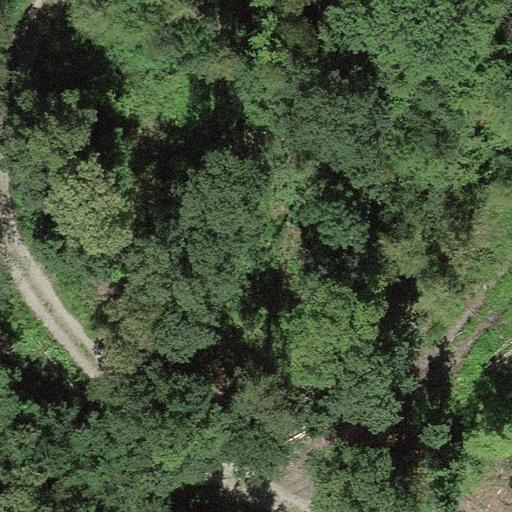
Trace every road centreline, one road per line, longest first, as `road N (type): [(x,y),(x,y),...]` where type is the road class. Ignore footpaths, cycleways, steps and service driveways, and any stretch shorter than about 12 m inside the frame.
road 1 (track): [(313,511),(279,501),(163,412),(0,225)]
road 2 (track): [(0,141),(27,33),(53,0)]
